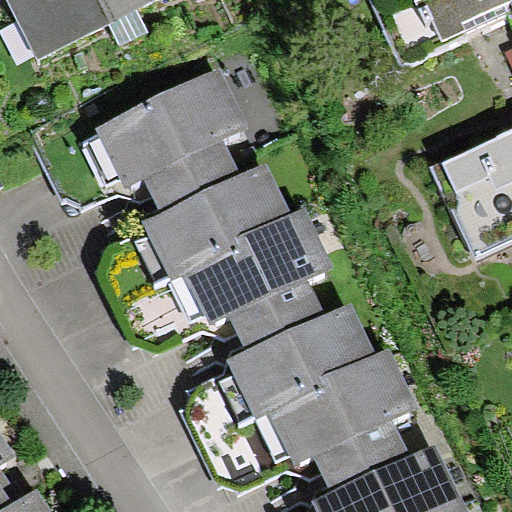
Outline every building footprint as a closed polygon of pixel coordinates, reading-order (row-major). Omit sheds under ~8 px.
[(3,0),(15,21),(54,0),(3,0)] [(54,0),(15,21),(37,63),(159,0),(54,0)] [(511,0),(403,0),(376,13),(406,74),(481,38),(511,23),(511,24),(511,0)] [(250,136),(223,85),(98,150),(120,194),(140,184),(144,190),(162,180),(173,201),(238,167),(228,147),(250,136)] [(511,129),(437,167),(482,258),(511,243),(511,129)] [(172,239),(152,249),(176,295),(185,290),(304,229),(276,175),(250,189),(238,167),(173,201),(184,222),(167,231),(172,239)] [(185,290),(208,334),(233,321),(243,341),(319,302),(312,288),(337,276),(311,225),(304,229),(185,290)] [(252,361),(235,370),(262,427),(271,423),(385,365),(358,313),(333,326),(319,302),(243,341),(252,361)] [(271,423),(294,475),(314,464),(317,470),(336,461),(347,481),(412,448),(402,428),(424,417),(395,359),(385,365),(271,423)] [(341,511),(471,511),(442,456),(421,466),(412,448),(347,481),(358,502),(341,511)]
